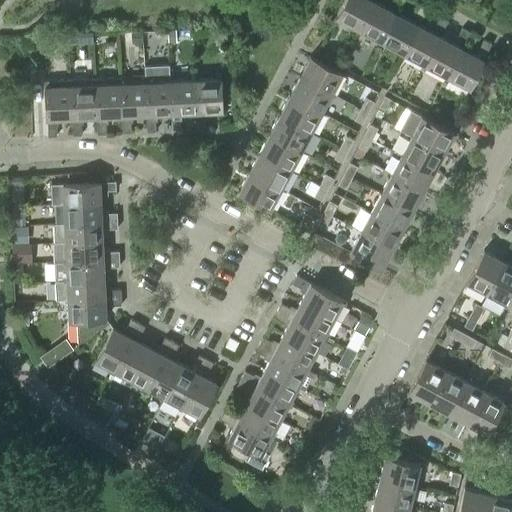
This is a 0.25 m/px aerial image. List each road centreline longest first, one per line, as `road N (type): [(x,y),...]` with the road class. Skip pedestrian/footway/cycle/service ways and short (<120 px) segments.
road 1 (residential): [(411,312),(120,156),(0,157)]
road 2 (residential): [(511,470),(452,448),(364,399)]
road 3 (residential): [(304,511),(364,399)]
road 4 (residential): [(411,312),(469,203)]
